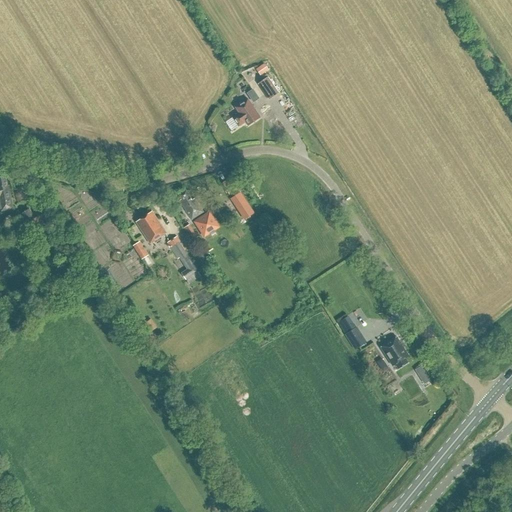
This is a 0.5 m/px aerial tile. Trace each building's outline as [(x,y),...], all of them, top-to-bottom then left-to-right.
[(264,64),(256,70),(260,76),(269,70),(264,64)] [(258,84),(269,99),(279,93),(268,77),(258,84)] [(246,94),(252,103),(258,99),(252,90),(246,94)] [(235,107),(239,113),(232,117),(238,126),(245,122),(247,125),(260,117),(248,99),(235,107)] [(0,208),(0,209),(1,212),(13,209),(12,202),(10,195),(9,188),(9,185),(7,185),(6,177),(0,178),(0,208)] [(186,190),(179,195),(181,199),(179,201),(192,220),(203,213),(195,199),(192,200),(186,190)] [(239,193),(231,198),(244,218),(253,213),(239,193)] [(41,208),(37,210),(32,214),(29,209),(20,214),(29,228),(32,226),(34,229),(43,224),(41,221),(46,217),(41,208)] [(149,214),(140,220),(142,222),(138,224),(150,243),(165,234),(157,222),(155,223),(149,214)] [(189,225),(184,228),(188,234),(190,236),(194,233),(193,231),(189,225)] [(239,238),(243,235),(239,228),(234,231),(239,238)] [(203,241),(210,237),(205,229),(198,233),(203,241)] [(177,236),(167,243),(178,259),(179,258),(186,269),(181,273),(186,280),(189,284),(200,276),(198,272),(179,242),(180,241),(177,236)] [(133,246),(141,259),(148,255),(139,242),(133,246)] [(141,323),(147,334),(155,329),(148,318),(141,323)] [(355,349),(365,343),(355,328),(345,334),(355,349)] [(396,337),(380,347),(392,366),(395,364),(398,369),(408,363),(405,358),(408,356),(396,337)] [(424,372),(418,376),(423,384),(429,380),(424,372)] [(395,415),(399,421),(405,417),(402,411),(395,415)]
